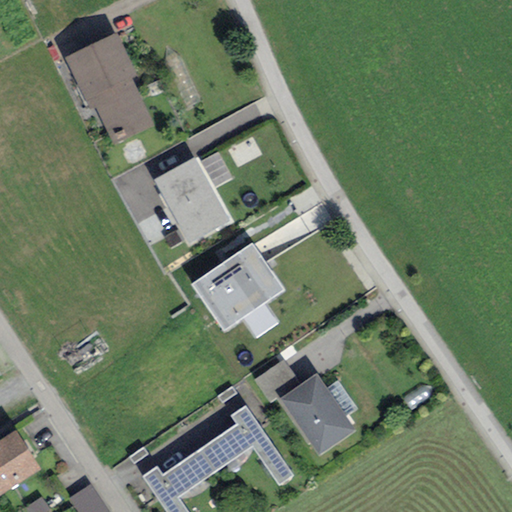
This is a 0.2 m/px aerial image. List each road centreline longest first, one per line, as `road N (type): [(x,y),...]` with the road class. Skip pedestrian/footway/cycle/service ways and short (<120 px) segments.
road 1 (residential): [(236,0),(264,72),(334,198),(511,459)]
road 2 (residential): [(120,511),(0,333)]
